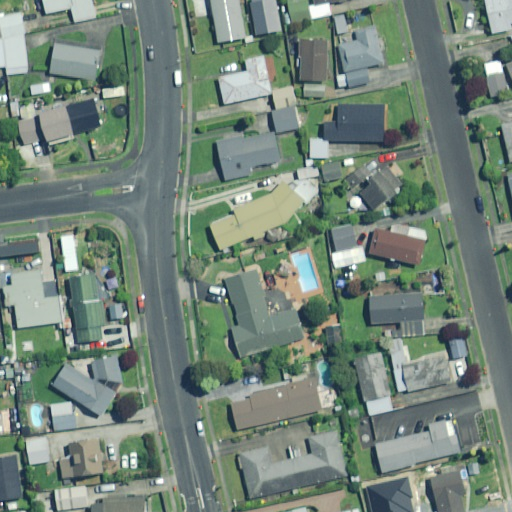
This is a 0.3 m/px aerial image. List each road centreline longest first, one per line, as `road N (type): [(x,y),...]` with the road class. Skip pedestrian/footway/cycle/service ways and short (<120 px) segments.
road 1 (residential): [(418,0),(511,410)]
road 2 (residential): [(158,186),(162,315),(203,511)]
road 3 (residential): [(152,0),(163,111),(158,186)]
road 4 (residential): [(0,206),(158,186)]
